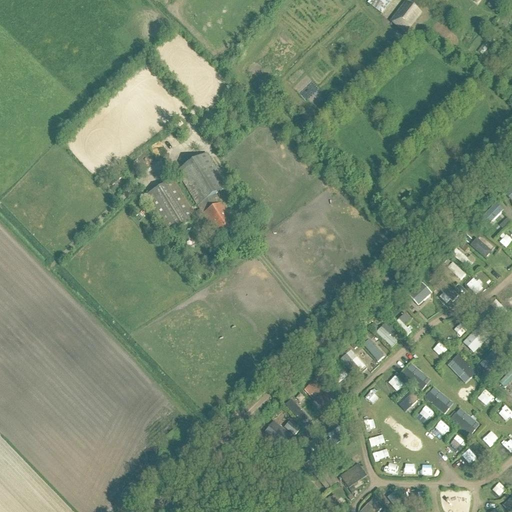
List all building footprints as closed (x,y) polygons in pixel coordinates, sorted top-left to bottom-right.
[(492,11),(496,5),(491,1),(487,8),(492,11)] [(406,4),(391,23),(406,35),(421,15),(406,4)] [(173,181),(144,198),(167,237),(203,215),(212,229),(213,228),(219,237),(232,229),(223,215),(226,213),(216,196),(227,189),(206,155),(175,174),(198,212),(194,215),(173,181)] [(460,249),(465,254),(469,249),(464,245),(460,249)] [(450,255),(467,270),(472,264),(456,249),(450,255)] [(400,318),(394,323),(400,330),(406,324),(400,318)] [(491,337),(480,327),(464,345),(474,355),(491,337)] [(373,334),(385,346),(391,340),(379,328),(373,334)] [(359,342),(362,345),(367,341),(364,337),(359,342)] [(366,347),(373,354),(381,347),(374,340),(366,347)] [(352,366),(362,361),(360,354),(349,359),(352,366)] [(406,382),(419,370),(415,365),(401,377),(406,382)] [(335,385),(346,377),(343,373),(332,380),(335,385)] [(460,373),(454,387),(460,390),(466,376),(460,373)] [(401,393),(405,389),(392,375),(388,379),(401,393)] [(429,390),(437,382),(433,378),(425,386),(429,390)] [(305,393),(315,403),(320,409),(321,410),(333,399),(317,382),(305,393)] [(484,389),(474,403),(481,407),(490,393),(484,389)] [(411,392),(404,400),(412,408),(420,401),(411,392)] [(431,403),(435,408),(449,399),(445,393),(431,403)] [(297,402),(292,405),(299,418),(304,415),(297,402)] [(500,406),(494,415),(499,418),(505,410),(500,406)] [(446,418),(453,423),(462,412),(455,407),(446,418)] [(295,437),(301,430),(290,421),(283,428),(295,437)] [(481,428),(474,423),(470,429),(459,421),(455,427),(466,434),(468,431),(475,436),(481,428)] [(472,472),(477,469),(469,458),(465,461),(472,472)]
